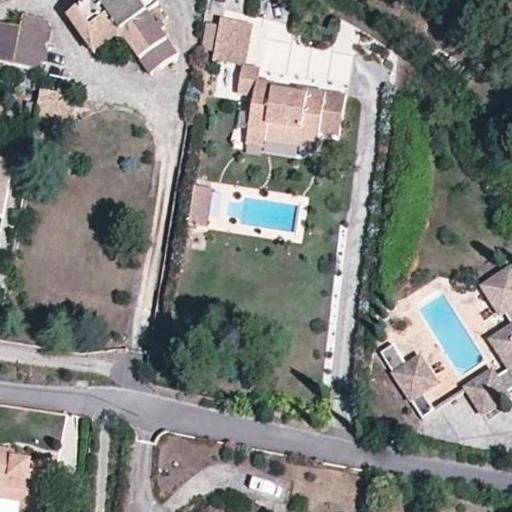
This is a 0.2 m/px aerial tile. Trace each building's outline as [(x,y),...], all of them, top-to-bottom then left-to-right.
[(133,0),(91,0),(65,20),(86,48),(122,22),(157,70),(176,56),(157,31),(145,14),(133,0)] [(152,0),(133,0),(145,14),(157,5),(152,0)] [(0,26),(0,63),(38,72),(40,64),(44,65),(50,31),(46,30),(48,25),(21,18),(18,31),(0,26)] [(205,21),(202,60),(248,64),(251,26),(205,21)] [(148,77),(157,70),(122,22),(86,48),(93,57),(119,39),(148,77)] [(236,98),(252,100),(255,85),(257,71),(240,68),(236,98)] [(317,136),(324,96),(296,91),(295,96),(272,93),(273,87),(255,85),(252,100),(247,136),(299,146),(300,139),(316,142),(317,136)] [(38,93),(39,126),(68,125),(67,92),(38,93)] [(344,99),(324,96),(317,136),(339,139),(344,99)] [(298,151),(299,146),(247,136),(245,147),(261,151),(263,146),(298,151)] [(315,148),(316,142),(300,139),(299,146),(315,148)] [(0,163),(12,166),(15,152),(0,148),(0,163)] [(0,218),(3,219),(12,166),(0,163),(0,218)] [(200,228),(207,190),(192,188),(185,226),(200,228)] [(511,273),(486,290),(506,321),(511,317),(511,273)] [(511,329),(490,343),(511,378),(511,329)] [(391,372),(405,364),(394,347),(380,355),(391,372)] [(395,374),(413,404),(444,386),(426,356),(395,374)] [(511,406),(511,390),(499,370),(469,389),(488,421),(511,406)] [(49,480),(50,480),(33,477),(34,465),(16,462),(16,456),(0,454),(0,501),(22,505),(20,511),(46,511),(47,508),(46,508),(49,480)] [(58,460),(34,465),(33,477),(50,480),(54,480),(58,460)]
